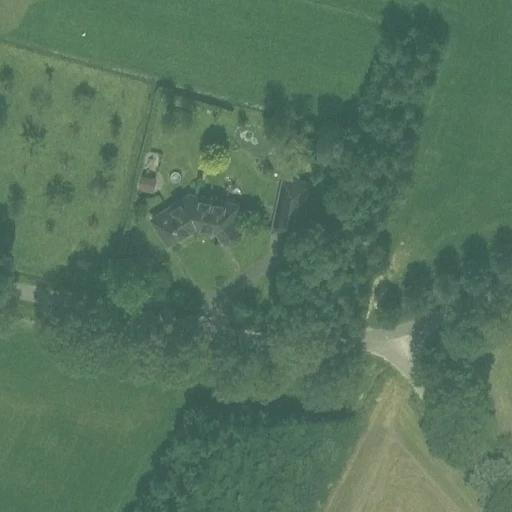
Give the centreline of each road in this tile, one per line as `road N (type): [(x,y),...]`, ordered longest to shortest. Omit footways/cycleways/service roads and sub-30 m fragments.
road 1 (unclassified): [(385,340),(243,342),(0,290)]
road 2 (unclassified): [(511,501),(385,340)]
road 3 (unclassified): [(385,340),(511,290)]
